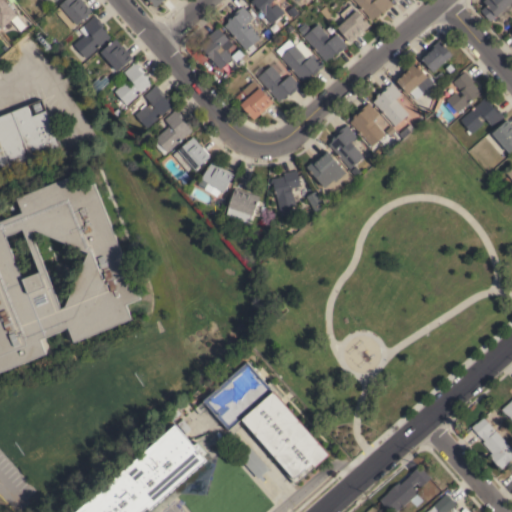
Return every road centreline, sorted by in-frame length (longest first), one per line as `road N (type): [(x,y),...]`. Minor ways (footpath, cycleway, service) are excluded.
road 1 (residential): [(317,511),(511,343)]
road 2 (residential): [(263,145),(292,132),(438,0)]
road 3 (residential): [(263,145),(228,129),(119,0)]
